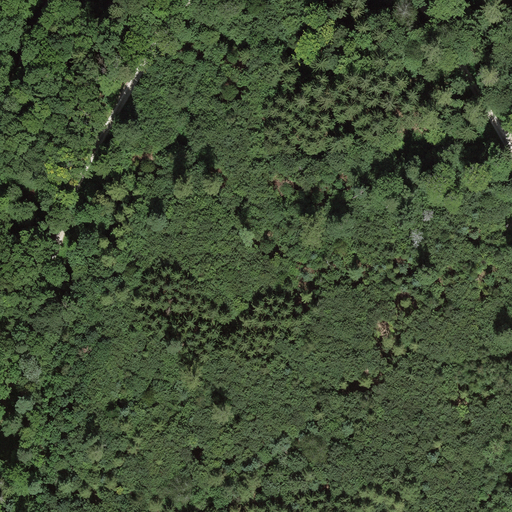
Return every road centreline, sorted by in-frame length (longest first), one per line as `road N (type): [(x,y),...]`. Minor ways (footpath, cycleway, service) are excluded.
road 1 (track): [(191,0),(117,109),(59,245),(0,330)]
road 2 (track): [(511,147),(435,15),(413,0)]
